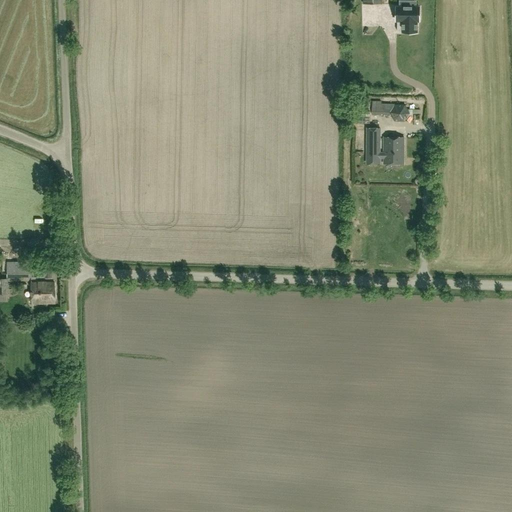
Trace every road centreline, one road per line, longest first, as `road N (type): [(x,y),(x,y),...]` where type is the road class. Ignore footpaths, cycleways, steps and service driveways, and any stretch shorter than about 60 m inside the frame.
road 1 (unclassified): [(511,287),(74,273)]
road 2 (unknown): [(433,23),(423,285)]
road 3 (unclassified): [(83,511),(74,273)]
road 4 (unclassified): [(70,156),(64,0)]
